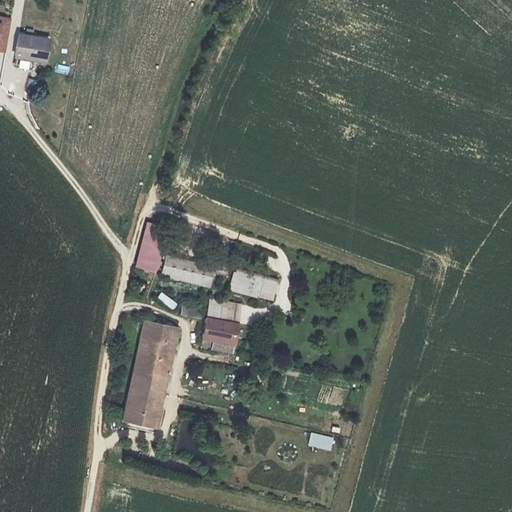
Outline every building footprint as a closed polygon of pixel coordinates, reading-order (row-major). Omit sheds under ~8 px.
[(11,17),(0,15),(0,50),(5,52),(11,17)] [(53,38),(25,33),(21,53),(49,58),(53,38)] [(28,71),(29,63),(19,62),(18,69),(28,71)] [(147,223),(136,267),(157,272),(168,228),(147,223)] [(218,265),(168,252),(163,272),(213,285),(218,265)] [(238,270),(233,290),(273,300),(278,280),(238,270)] [(208,316),(239,323),(242,305),(210,299),(208,316)] [(205,308),(185,304),(183,313),(203,317),(205,308)] [(239,323),(208,316),(204,337),(215,339),(214,348),(235,352),(239,323)] [(180,327),(146,319),(135,368),(168,376),(180,327)] [(215,339),(204,337),(203,346),(214,348),(215,339)] [(168,376),(135,368),(123,420),(156,427),(168,376)] [(287,381),(283,397),(308,402),(309,397),(323,400),(326,389),(287,381)] [(309,446),(331,450),(334,437),(311,433),(309,446)]
